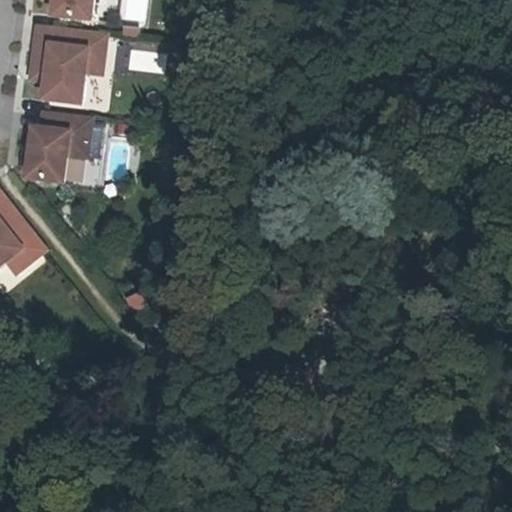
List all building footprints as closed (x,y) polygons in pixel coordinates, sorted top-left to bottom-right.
[(58,0),(56,18),(93,23),(95,0),(58,0)] [(106,37),(38,29),(34,67),(50,69),(48,83),(46,103),(83,107),(87,75),(92,75),(95,54),(104,55),(106,37)] [(104,55),(95,54),(92,75),(102,77),(104,55)] [(50,69),(34,67),(33,81),(48,83),(50,69)] [(93,121),(46,116),(44,132),(37,131),(31,181),(67,184),(70,156),(78,157),(80,137),(91,138),(93,121)] [(91,138),(80,137),(78,157),(89,159),(91,138)] [(0,192),(0,270),(10,263),(38,241),(0,192)] [(38,241),(10,263),(18,273),(46,251),(38,241)]
